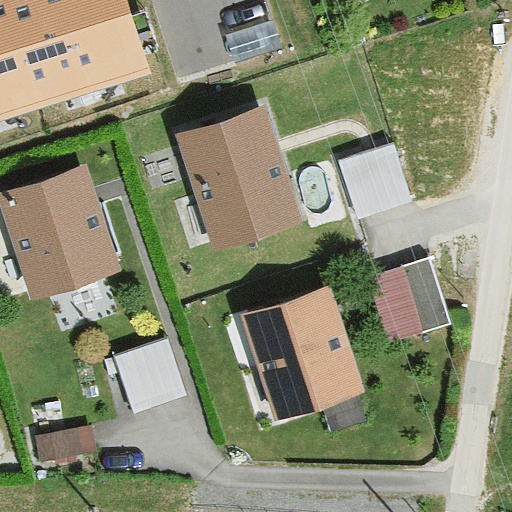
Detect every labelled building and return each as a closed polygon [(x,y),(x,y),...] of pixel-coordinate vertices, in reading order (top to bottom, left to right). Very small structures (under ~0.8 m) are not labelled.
[(117,0),(0,0),(0,101),(136,60),(117,0)] [(264,104),(179,131),(215,241),(299,214),(264,104)] [(361,209),(418,191),(400,133),(343,150),(361,209)] [(84,160),(0,187),(0,192),(33,292),(119,264),(84,160)] [(392,332),(455,313),(434,246),(372,265),(392,332)] [(330,285),(244,312),(275,411),(361,384),(330,285)] [(171,327),(117,346),(137,404),(192,384),(171,327)]
